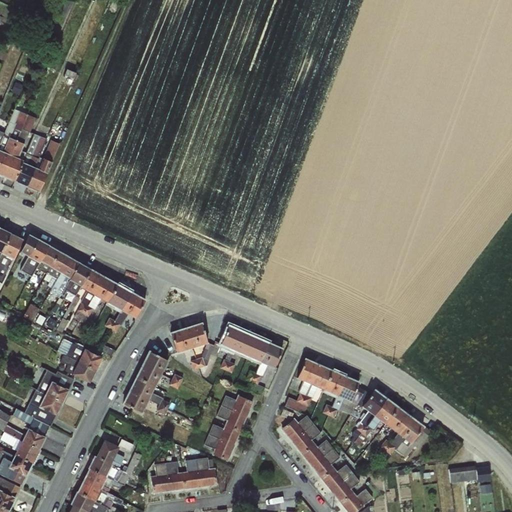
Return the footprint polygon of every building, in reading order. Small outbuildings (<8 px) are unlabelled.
[(0,141),(0,176),(1,177),(27,114),(14,109),(4,130),(0,141)] [(1,177),(14,182),(25,152),(21,150),(35,118),(27,114),(1,177)] [(14,182),(25,187),(38,158),(50,128),(44,125),(38,135),(33,134),(25,152),(14,182)] [(41,160),(38,158),(25,187),(39,193),(59,143),(50,140),(41,160)] [(0,253),(10,233),(0,228),(0,253)] [(0,253),(0,275),(4,278),(12,260),(23,240),(10,233),(0,253)] [(29,234),(20,251),(27,255),(19,271),(31,277),(36,269),(40,262),(48,247),(29,234)] [(48,247),(40,262),(49,267),(58,252),(48,247)] [(58,252),(49,267),(50,268),(59,273),(68,258),(58,252)] [(68,258),(59,273),(69,279),(78,264),(68,258)] [(40,262),(36,269),(46,274),(50,268),(49,267),(40,262)] [(69,279),(68,280),(80,286),(90,270),(78,264),(69,279)] [(50,268),(46,274),(43,279),(48,282),(46,286),(51,288),(59,273),(50,268)] [(90,270),(80,286),(79,288),(86,292),(93,295),(103,278),(90,270)] [(59,273),(51,288),(49,291),(59,298),(68,280),(69,279),(59,273)] [(103,278),(93,295),(100,300),(107,303),(116,285),(103,278)] [(116,285),(107,303),(120,310),(130,293),(116,285)] [(93,295),(86,292),(79,303),(81,304),(73,318),(78,321),(83,314),(87,306),(93,295)] [(130,293),(120,310),(127,315),(134,319),(144,301),(130,293)] [(83,314),(78,321),(84,325),(88,317),(92,310),(94,311),(100,300),(93,295),(87,306),(83,314)] [(62,318),(56,330),(61,332),(68,321),(65,320),(70,310),(72,311),(79,299),(75,296),(62,318)] [(30,304),(22,317),(31,322),(39,309),(30,304)] [(114,321),(110,329),(108,332),(113,335),(115,332),(119,325),(120,326),(127,315),(120,310),(114,321)] [(110,329),(114,321),(109,318),(104,326),(110,329)] [(25,323),(21,332),(25,335),(44,346),(50,335),(31,325),(25,323)] [(200,323),(184,328),(191,348),(206,344),(208,343),(200,323)] [(234,351),(242,330),(228,324),(219,345),(229,349),(234,351)] [(191,348),(184,328),(168,333),(176,353),(191,348)] [(242,330),(234,351),(246,357),(255,336),(242,330)] [(255,336),(246,357),(259,362),(260,363),(269,343),(255,336)] [(77,361),(84,348),(72,343),(66,340),(60,353),(61,354),(65,356),(77,361)] [(200,358),(195,359),(199,369),(200,373),(204,374),(208,362),(214,346),(213,345),(208,343),(206,344),(200,358)] [(269,343),(260,363),(267,366),(274,369),(282,348),(269,343)] [(84,348),(77,361),(95,370),(102,358),(84,348)] [(234,351),(229,349),(224,360),(223,359),(219,368),(225,371),(229,362),(233,354),(234,351)] [(148,351),(141,364),(161,375),(167,361),(148,351)] [(65,356),(61,354),(55,365),(66,371),(66,372),(71,374),(77,361),(65,356)] [(310,384),(318,364),(304,358),(296,378),(303,381),(310,384)] [(199,369),(195,359),(189,361),(193,370),(199,369)] [(77,361),(71,374),(89,384),(95,370),(77,361)] [(229,362),(225,371),(231,373),(235,364),(229,362)] [(255,373),(251,382),(252,383),(257,384),(260,377),(262,378),(267,366),(260,363),(259,362),(255,373)] [(141,364),(134,377),(154,387),(161,375),(141,364)] [(180,364),(175,371),(186,379),(191,372),(180,364)] [(318,364),(310,384),(316,387),(323,390),(331,370),(318,364)] [(46,370),(36,390),(44,394),(50,381),(68,390),(73,380),(57,371),(55,374),(46,370)] [(331,370),(323,390),(336,396),(345,376),(331,370)] [(251,382),(255,373),(249,371),(246,380),(251,382)] [(174,374),(171,379),(180,384),(183,378),(174,374)] [(345,376),(336,396),(350,402),(358,385),(359,382),(345,376)] [(134,377),(128,389),(148,400),(152,393),(154,387),(134,377)] [(180,384),(171,379),(168,385),(177,389),(180,384)] [(44,394),(62,403),(69,390),(68,390),(50,381),(44,394)] [(310,384),(303,381),(297,393),(299,394),(296,401),(288,397),(284,406),(298,412),(299,408),(301,404),(305,396),(310,384)] [(257,384),(252,383),(249,389),(261,394),(264,387),(257,384)] [(301,404),(299,408),(304,411),(307,406),(310,398),(312,398),(316,387),(310,384),(305,396),(301,404)] [(350,402),(336,396),(327,415),(333,418),(336,411),(337,412),(338,412),(339,410),(342,412),(349,415),(350,415),(352,412),(356,404),(363,388),(358,385),(350,402)] [(35,389),(23,413),(32,417),(33,418),(50,426),(55,416),(38,407),(44,394),(36,390),(35,389)] [(148,400),(128,389),(121,404),(141,414),(148,400)] [(377,411),(386,398),(374,389),(361,407),(367,411),(373,416),(377,411)] [(152,393),(148,400),(158,405),(167,409),(174,412),(177,407),(162,400),(163,398),(152,393)] [(62,403),(44,394),(38,407),(55,416),(56,416),(62,403)] [(235,400),(230,410),(247,416),(253,401),(237,394),(235,400)] [(225,396),(220,406),(230,410),(235,400),(225,396)] [(377,411),(373,416),(380,421),(385,425),(398,407),(386,398),(377,411)] [(167,409),(158,405),(155,411),(164,415),(167,409)] [(230,410),(220,406),(216,416),(226,420),(230,410)] [(398,407),(385,425),(397,434),(410,416),(398,407)] [(32,417),(23,413),(15,409),(11,416),(20,421),(29,425),(33,418),(32,417)] [(283,409),(281,414),(291,418),(293,414),(283,409)] [(20,441),(24,435),(5,425),(10,416),(0,410),(0,429),(2,431),(20,441)] [(226,420),(224,424),(240,432),(247,416),(230,410),(226,420)] [(373,416),(367,411),(367,412),(358,423),(360,424),(356,429),(360,433),(366,426),(373,416)] [(306,415),(297,423),(304,431),(313,424),(306,415)] [(366,426),(360,433),(353,443),(358,446),(365,437),(370,430),(372,431),(380,421),(373,416),(366,426)] [(410,416),(397,434),(410,444),(411,443),(424,427),(410,416)] [(29,425),(28,429),(44,437),(50,426),(33,418),(29,425)] [(304,431),(297,423),(294,418),(280,428),(291,443),(304,431)] [(212,424),(208,435),(218,439),(222,429),(212,424)] [(222,429),(218,439),(234,445),(240,432),(224,424),(222,429)] [(313,424),(304,431),(311,440),(320,433),(313,424)] [(424,427),(411,443),(416,448),(429,431),(424,427)] [(24,435),(20,441),(39,450),(45,437),(44,437),(28,429),(27,428),(24,435)] [(304,431),(291,443),(300,454),(314,444),(311,440),(304,431)] [(377,434),(373,440),(376,443),(381,437),(377,434)] [(390,443),(384,451),(379,457),(384,461),(389,455),(394,448),(395,449),(394,450),(401,455),(410,444),(397,434),(390,443)] [(218,439),(208,435),(203,445),(213,449),(218,439)] [(130,451),(133,445),(121,439),(118,445),(130,451)] [(218,439),(213,449),(211,455),(227,462),(234,445),(218,439)] [(384,451),(390,443),(385,439),(379,447),(384,451)] [(103,440),(95,456),(110,464),(115,453),(118,447),(103,440)] [(325,440),(317,447),(323,456),(332,449),(325,440)] [(20,441),(13,455),(32,465),(33,465),(40,450),(39,450),(20,441)] [(314,444),(300,454),(311,467),(323,456),(317,447),(314,444)] [(7,468),(12,458),(5,455),(7,452),(2,450),(3,448),(0,446),(0,459),(2,460),(0,464),(0,466),(5,469),(2,474),(14,480),(12,483),(19,487),(20,485),(24,476),(7,468)] [(332,449),(323,456),(330,464),(339,457),(332,449)] [(112,465),(106,477),(124,486),(130,475),(134,466),(136,466),(141,455),(134,452),(134,453),(124,472),(119,469),(112,465)] [(115,453),(110,464),(112,465),(119,469),(120,465),(124,457),(115,453)] [(13,455),(12,458),(7,468),(24,476),(25,477),(32,465),(13,455)] [(110,464),(95,456),(93,455),(87,468),(88,469),(106,477),(112,465),(110,464)] [(323,456),(311,467),(320,479),(333,468),(330,464),(323,456)] [(207,458),(196,459),(197,470),(208,469),(207,458)] [(197,470),(196,459),(184,461),(186,472),(197,470)] [(176,462),(165,463),(166,474),(177,473),(176,462)] [(166,474),(165,463),(153,465),(155,476),(166,474)] [(345,465),(336,472),(343,480),(352,473),(345,465)] [(476,466),(462,467),(464,481),(477,480),(476,468),(476,466)] [(476,468),(477,480),(477,479),(477,482),(490,481),(488,466),(476,468)] [(464,481),(462,467),(449,469),(450,482),(464,481)] [(208,469),(197,470),(200,487),(216,485),(214,468),(208,469)] [(333,468),(320,479),(330,492),(343,480),(336,472),(333,468)] [(88,469),(82,480),(100,489),(106,477),(88,469)] [(186,472),(182,472),(184,489),(200,487),(197,470),(186,472)] [(177,473),(166,474),(167,491),(184,489),(182,472),(177,473)] [(352,473),(343,480),(350,489),(359,482),(352,473)] [(166,474),(155,476),(149,477),(151,494),(167,491),(166,474)] [(0,477),(0,490),(15,498),(20,488),(19,487),(12,483),(0,477)] [(106,477),(100,489),(108,493),(111,485),(119,488),(122,490),(124,486),(106,477)] [(82,480),(76,492),(94,501),(94,502),(94,501),(100,489),(82,480)] [(343,480),(330,492),(339,503),(353,493),(350,489),(343,480)] [(493,483),(482,484),(482,492),(494,491),(493,483)] [(100,489),(94,501),(104,506),(108,499),(120,505),(122,500),(108,493),(100,489)] [(364,489),(355,496),(363,505),(372,498),(364,489)] [(0,506),(9,511),(15,498),(0,490),(0,506)] [(88,511),(94,501),(76,492),(76,491),(69,504),(71,505),(84,511),(88,511)] [(353,493),(339,503),(346,511),(355,511),(363,506),(363,505),(355,496),(353,493)] [(94,501),(88,511),(104,511),(107,508),(104,506),(94,501),(94,502),(94,501)]
